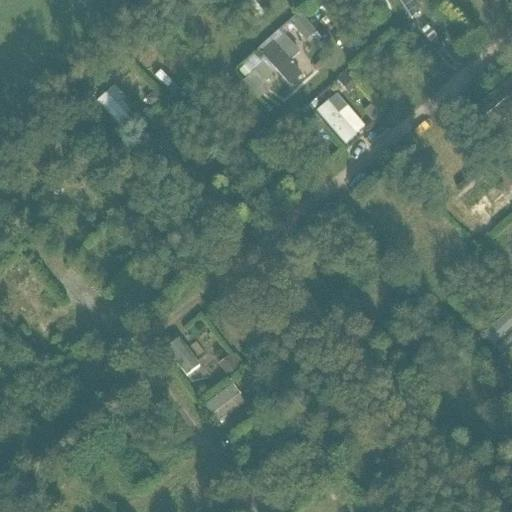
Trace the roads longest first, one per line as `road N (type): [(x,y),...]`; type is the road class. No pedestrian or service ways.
road 1 (unclassified): [(511,26),(133,362)]
road 2 (unknown): [(254,255),(497,511)]
road 3 (track): [(153,0),(0,131)]
